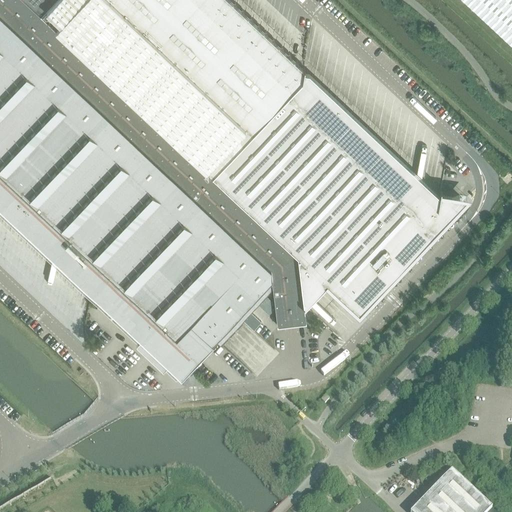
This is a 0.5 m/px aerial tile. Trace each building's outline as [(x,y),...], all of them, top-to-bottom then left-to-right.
[(0,0),(0,13),(58,68),(271,268),(273,287),(277,324),(277,325),(285,324),(298,323),(306,322),(304,305),(298,255),(212,173),(40,11),(28,0),(0,0)] [(28,0),(40,11),(50,0),(28,0)] [(50,0),(42,9),(40,11),(212,173),(214,171),(302,78),(303,67),(232,0),(50,0)] [(511,0),(460,0),(483,21),(511,48),(511,0)] [(0,205),(140,338),(136,342),(163,367),(167,363),(181,376),(213,343),(212,342),(215,339),(220,343),(273,287),(271,268),(58,68),(0,13),(0,205)] [(214,171),(212,173),(298,255),(304,305),(327,281),(359,312),(422,244),(447,218),(462,202),(459,195),(440,192),(441,187),(440,187),(439,193),(422,177),(309,70),(304,69),(304,66),(303,67),(302,78),(214,171)] [(266,295),(258,304),(269,314),(274,308),(271,305),(273,302),(266,295)] [(253,329),(261,321),(251,312),(243,320),(253,329)] [(321,400),(325,403),(329,399),(325,395),(321,400)] [(430,495),(413,511),(492,511),(491,510),(482,502),(452,474),(451,473),(440,484),(430,495)]
